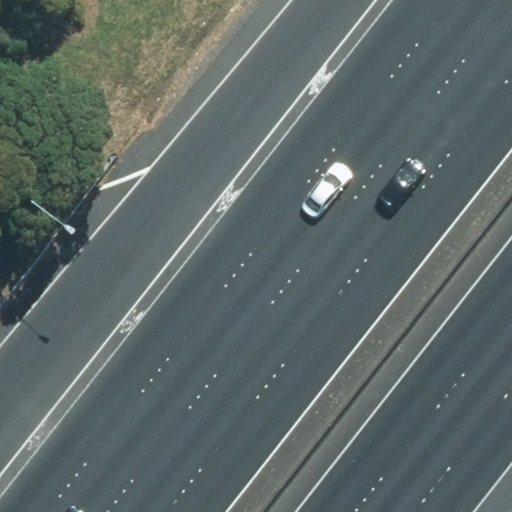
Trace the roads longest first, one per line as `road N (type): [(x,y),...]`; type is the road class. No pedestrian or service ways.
road 1 (motorway): [(0,508),(463,136)]
road 2 (motorway): [(168,511),(463,136)]
road 3 (motorway): [(511,312),(354,511)]
